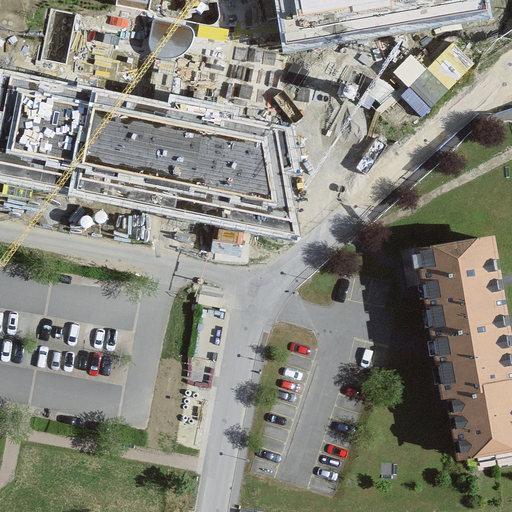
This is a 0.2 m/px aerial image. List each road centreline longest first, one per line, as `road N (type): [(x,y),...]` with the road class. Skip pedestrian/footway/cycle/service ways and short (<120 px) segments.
road 1 (residential): [(218,511),(261,284),(0,228)]
road 2 (unknown): [(511,498),(219,505)]
